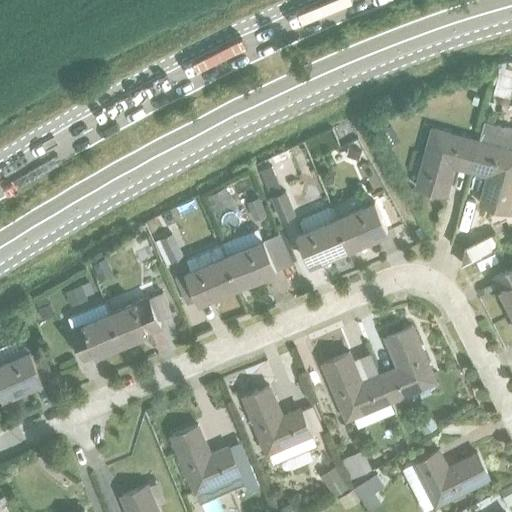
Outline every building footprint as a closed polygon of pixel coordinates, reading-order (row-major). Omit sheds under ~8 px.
[(511,201),(511,135),(430,113),(410,186),(446,195),(455,163),(485,170),(477,199),(510,208),(511,201)] [(276,157),(263,162),(281,212),(295,207),(276,157)] [(376,188),(296,218),(312,259),(391,228),(376,188)] [(255,211),(266,206),(258,190),(247,195),(255,211)] [(475,249),(502,233),(495,220),(467,236),(475,249)] [(264,225),(185,258),(202,296),(280,263),(264,225)] [(157,233),(167,257),(183,250),(173,226),(157,233)] [(285,231),(274,235),(283,256),(294,251),(285,231)] [(511,255),(494,264),(511,301),(511,255)] [(150,290),(68,317),(80,352),(161,325),(150,290)] [(323,351),(345,411),(437,377),(414,315),(386,326),(396,353),(366,365),(356,339),(323,351)] [(30,337),(0,347),(0,387),(2,394),(45,378),(30,337)] [(242,387),(266,450),(314,431),(299,393),(282,399),(273,375),(242,387)] [(199,410),(168,421),(193,486),(245,467),(232,433),(211,441),(199,410)] [(413,449),(435,501),(494,476),(479,441),(449,454),(442,437),(413,449)] [(358,445),(345,453),(356,473),(370,466),(358,445)] [(320,469),(334,492),(348,483),(333,460),(320,469)] [(388,491),(377,468),(356,478),(367,501),(388,491)] [(58,510),(58,511),(163,511),(148,472),(120,483),(131,511),(129,511),(94,511),(89,499),(58,510)] [(511,511),(511,506),(504,494),(477,511),(511,511)]
